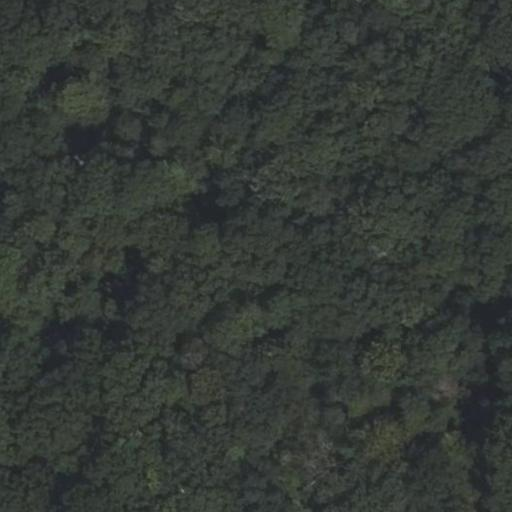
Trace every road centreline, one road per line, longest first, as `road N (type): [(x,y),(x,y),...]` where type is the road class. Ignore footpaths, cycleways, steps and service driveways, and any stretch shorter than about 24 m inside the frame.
road 1 (track): [(109,188),(311,511)]
road 2 (track): [(0,329),(205,511)]
